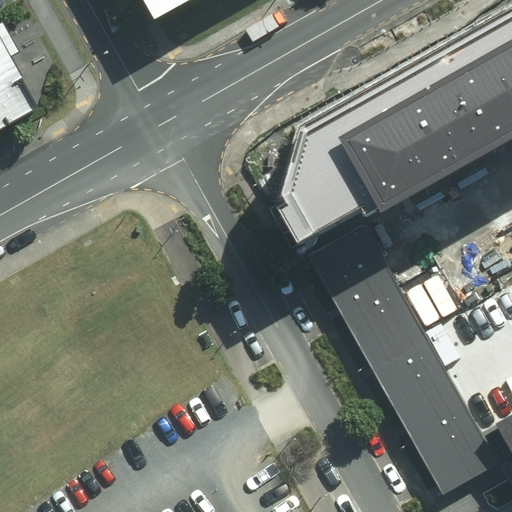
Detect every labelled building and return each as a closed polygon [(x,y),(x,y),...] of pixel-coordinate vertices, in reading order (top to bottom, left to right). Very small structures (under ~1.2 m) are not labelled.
[(179,0),(191,22),(228,0),(179,0)] [(277,209),(301,253),(511,137),(511,7),(296,126),(277,209)] [(0,129),(33,111),(15,81),(23,76),(10,54),(19,49),(3,21),(0,22),(0,129)] [(364,225),(312,253),(445,496),(497,468),(364,225)] [(511,411),(492,423),(511,458),(511,411)]
